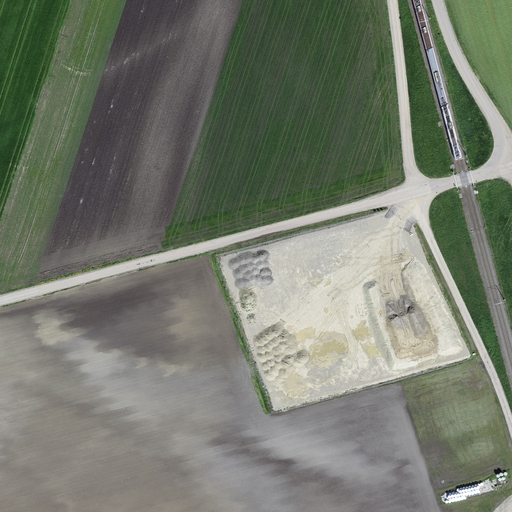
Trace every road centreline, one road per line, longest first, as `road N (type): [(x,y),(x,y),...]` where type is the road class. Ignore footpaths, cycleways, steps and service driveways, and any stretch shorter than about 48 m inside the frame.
road 1 (track): [(511,427),(418,209),(392,0)]
road 2 (track): [(0,300),(414,191)]
road 3 (unclassified): [(511,157),(437,0)]
